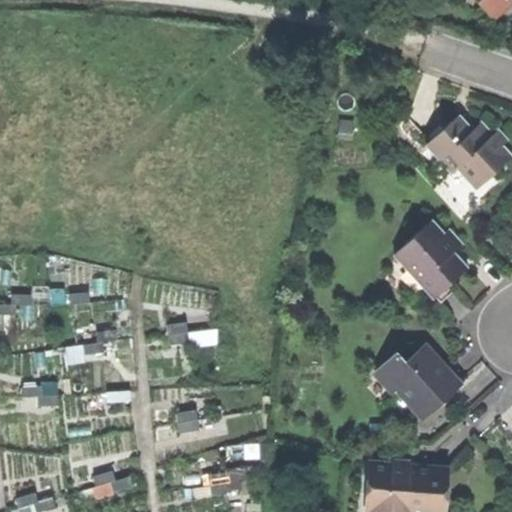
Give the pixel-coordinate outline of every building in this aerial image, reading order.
[(511,0),(477,0),(493,20),(511,4),(511,0)] [(458,169),(472,184),(490,168),(494,174),(511,157),(502,146),(492,135),(481,122),(471,131),(466,127),(458,117),(426,145),(452,174),(458,169)] [(472,122),(466,127),(471,131),(481,122),(477,118),(472,122)] [(497,130),(492,135),(502,146),(507,141),(497,130)] [(477,190),(494,174),(490,168),(472,184),(477,190)] [(443,276),(450,284),(467,268),(452,252),(448,248),(457,240),(447,230),(443,233),(431,220),(393,254),(426,291),(443,276)] [(461,245),(457,240),(448,248),(452,252),(457,248),(461,245)] [(433,299),(450,284),(443,276),(426,291),(433,299)] [(396,389),(420,416),(442,397),(457,383),(446,370),(424,346),(405,363),(398,355),(376,374),(393,392),(396,389)] [(441,511),(445,469),(426,468),(370,464),(367,510),(369,510),(369,511),(441,511)] [(207,474),(209,493),(254,489),(253,470),(207,474)]
